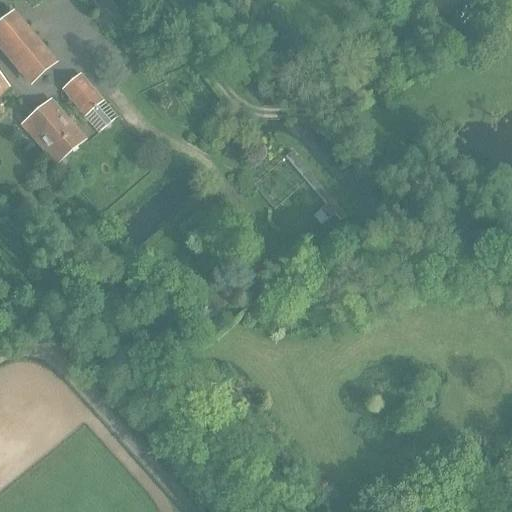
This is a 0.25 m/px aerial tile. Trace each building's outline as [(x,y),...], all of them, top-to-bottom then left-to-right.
[(134,15),(122,0),(96,0),(93,2),(101,12),(104,9),(119,27),(134,15)] [(54,65),(16,19),(14,18),(0,29),(0,46),(31,84),(54,65)] [(103,103),(102,102),(81,77),(65,91),(87,117),(103,103)] [(52,102),(33,119),(24,127),(57,166),(85,141),(52,102)] [(339,224),(342,222),(347,218),(293,154),(285,160),(339,224)] [(207,227),(217,239),(229,229),(228,227),(235,223),(220,204),(207,214),(213,221),(207,227)]
